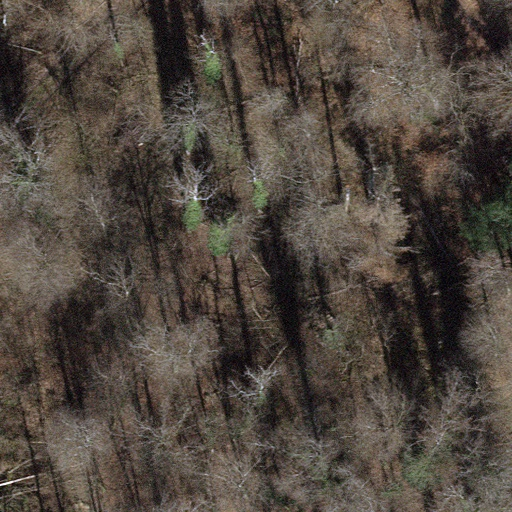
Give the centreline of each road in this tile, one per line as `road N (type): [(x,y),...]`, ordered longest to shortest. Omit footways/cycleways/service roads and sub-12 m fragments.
road 1 (track): [(271,0),(282,33),(315,81),(328,133),(301,262),(427,511)]
road 2 (track): [(99,0),(0,133)]
